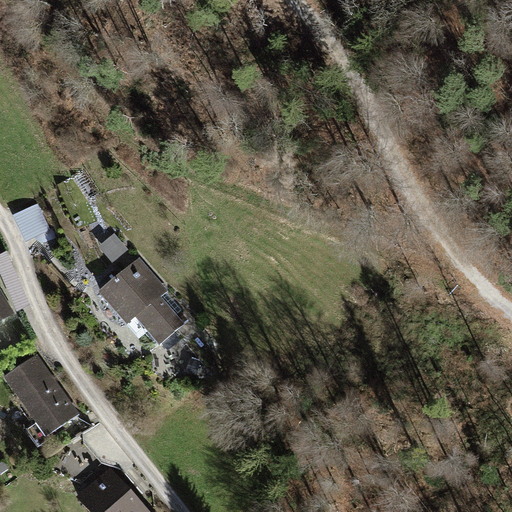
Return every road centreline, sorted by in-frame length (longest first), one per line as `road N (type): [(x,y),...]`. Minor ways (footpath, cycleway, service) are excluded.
road 1 (track): [(511,314),(450,246),(312,0)]
road 2 (residential): [(174,511),(49,326),(0,213)]
